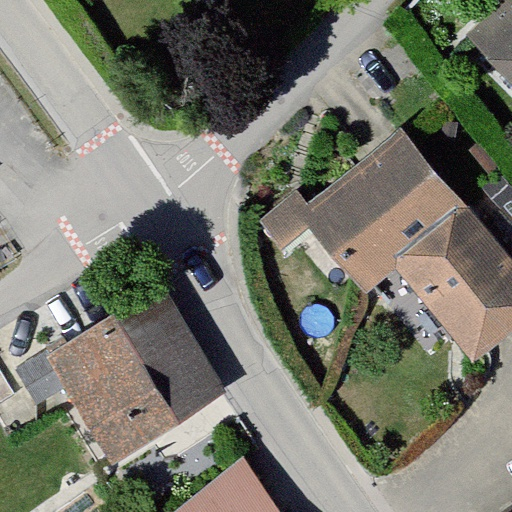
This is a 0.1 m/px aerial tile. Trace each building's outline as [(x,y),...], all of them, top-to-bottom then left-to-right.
[(511,0),(497,0),(465,31),(511,79),(511,0)] [(511,249),(404,111),(275,210),(348,304),(391,271),(471,373),(511,341),(511,249)] [(158,279),(39,348),(99,452),(219,384),(158,279)] [(270,511),(237,459),(172,511),(270,511)] [(511,511),(511,500),(490,511),(511,511)]
